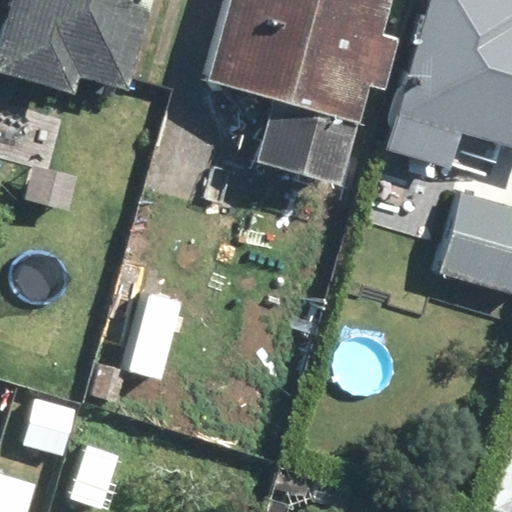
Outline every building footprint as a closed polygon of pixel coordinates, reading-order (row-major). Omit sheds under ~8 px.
[(0,0),(0,73),(59,91),(64,72),(111,85),(136,0),(0,0)] [(212,0),(191,77),(258,96),(240,157),(323,181),(351,83),(367,87),(382,34),(366,29),(374,0),(212,0)] [(511,0),(415,0),(371,145),(434,164),(445,127),(511,146),(511,0)] [(111,115),(82,210),(119,221),(148,126),(111,115)] [(55,134),(35,197),(76,209),(95,146),(55,134)] [(151,187),(129,260),(198,281),(220,208),(151,187)] [(511,205),(451,187),(426,268),(511,293),(511,205)] [(10,285),(0,310),(0,349),(42,365),(65,305),(10,285)] [(74,415),(24,401),(10,447),(61,461),(74,415)] [(511,511),(511,406),(504,404),(469,511),(470,511),(511,511)] [(0,511),(8,511),(15,490),(0,486),(0,511)]
